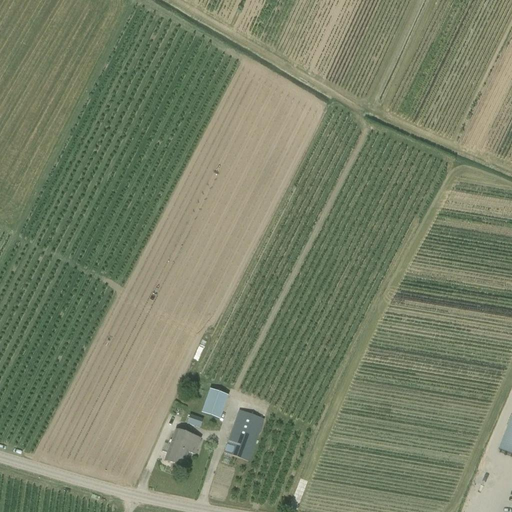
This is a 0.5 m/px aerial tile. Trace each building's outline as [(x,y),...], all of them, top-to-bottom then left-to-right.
[(219,420),(227,397),(209,390),(201,413),(219,420)] [(263,420),(238,411),(223,453),(248,463),(263,420)] [(198,429),(202,419),(189,415),(186,424),(198,429)] [(511,418),(499,451),(511,456),(511,418)] [(194,456),(200,439),(175,430),(163,462),(182,468),(187,454),(194,456)]
